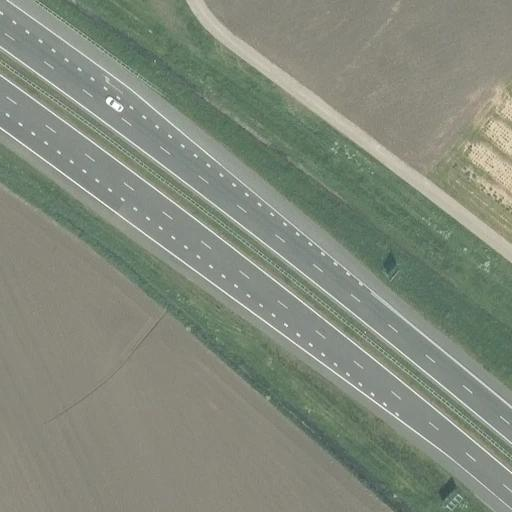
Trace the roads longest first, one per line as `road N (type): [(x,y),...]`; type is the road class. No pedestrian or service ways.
road 1 (motorway): [(0,92),(178,224),(511,494)]
road 2 (motorway): [(511,430),(209,185),(0,35)]
road 3 (unclassified): [(511,262),(216,31),(193,0)]
